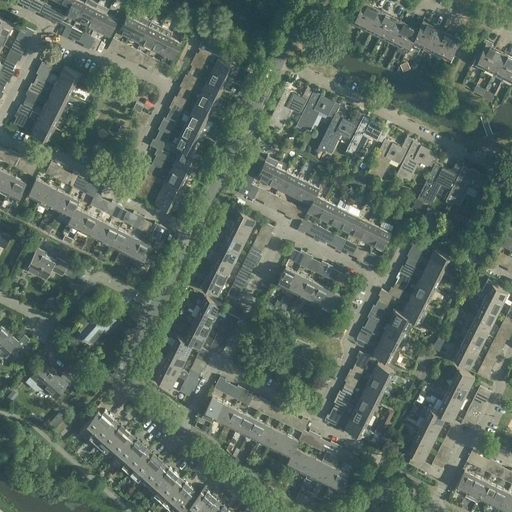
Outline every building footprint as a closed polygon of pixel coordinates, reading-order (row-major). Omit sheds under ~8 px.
[(28,8),(32,0),(24,0),(23,4),(22,5),(28,8)] [(32,0),(28,8),(34,11),(35,10),(39,0),(32,0)] [(44,15),(49,5),(40,0),(39,0),(35,10),(44,15)] [(72,0),(60,0),(70,5),(67,11),(66,12),(72,0)] [(72,0),(66,12),(77,18),(85,1),(82,0),(72,0)] [(92,0),(85,0),(85,1),(77,18),(88,23),(96,7),(98,3),(92,0)] [(354,19),(363,24),(373,5),(369,3),(370,0),(360,0),(356,7),(359,9),(354,19)] [(50,19),(55,8),(49,5),(44,15),(44,16),(50,19)] [(382,10),(373,5),(363,24),(372,28),(382,10)] [(96,7),(88,23),(98,28),(107,12),(96,7)] [(50,19),(55,22),(56,20),(61,11),(55,8),(50,19)] [(56,20),(66,25),(67,23),(62,20),(66,12),(67,11),(62,9),(61,11),(56,20)] [(130,9),(128,14),(119,30),(131,35),(139,19),(141,14),(130,9)] [(391,14),(382,10),(372,28),(381,33),(391,14)] [(118,18),(107,12),(98,28),(110,34),(118,18)] [(141,14),(139,19),(131,35),(141,41),(149,24),(152,20),(141,14)] [(400,19),(391,14),(381,33),(391,38),(400,19)] [(0,15),(0,29),(8,33),(14,22),(0,15)] [(409,24),(400,19),(391,38),(400,42),(409,24)] [(152,20),(149,24),(141,41),(152,46),(160,30),(162,25),(152,20)] [(423,43),(432,24),(423,20),(418,28),(410,45),(419,50),(423,43)] [(67,37),(73,26),(67,23),(66,25),(61,34),(67,37)] [(31,36),(34,30),(22,24),(19,31),(30,36),(31,36)] [(418,28),(409,24),(400,42),(409,47),(410,45),(418,28)] [(441,29),(432,24),(423,43),(432,47),(441,29)] [(162,25),(160,30),(152,46),(163,51),(171,35),(173,30),(162,25)] [(67,37),(73,40),(74,38),(79,29),(73,26),(67,37)] [(8,33),(0,29),(0,42),(3,44),(8,33)] [(84,43),(89,34),(79,29),(74,38),(84,43)] [(450,33),(441,29),(432,47),(441,52),(450,33)] [(24,48),(30,36),(19,31),(13,42),(24,48)] [(454,35),(450,33),(441,52),(450,57),(456,47),(458,48),(464,36),(456,32),(454,35)] [(89,48),(94,36),(89,34),(84,43),(83,45),(89,48)] [(182,41),(171,35),(163,51),(174,57),(182,41)] [(89,48),(95,51),(101,39),(94,36),(89,48)] [(107,48),(113,51),(114,50),(119,40),(113,37),(107,48)] [(234,52),(204,37),(199,47),(201,48),(210,53),(211,53),(218,56),(229,61),(234,52)] [(476,61),(486,66),(495,47),(491,45),(493,42),(484,38),(479,49),(481,51),(476,61)] [(126,56),(131,46),(119,40),(114,50),(126,56)] [(11,48),(22,54),(25,48),(24,48),(13,42),(11,48)] [(131,60),(137,49),(131,46),(126,56),(125,57),(131,60)] [(504,52),(495,47),(486,66),(495,70),(504,52)] [(18,59),(19,60),(22,54),(11,48),(8,54),(18,59)] [(198,53),(208,58),(210,53),(201,48),(198,53)] [(131,60),(137,63),(138,62),(143,52),(137,49),(131,60)] [(147,67),(152,57),(143,52),(138,62),(147,67)] [(193,57),(205,63),(208,58),(198,53),(196,52),(193,57)] [(511,59),(511,55),(504,52),(495,70),(504,75),(511,59)] [(13,69),(18,59),(8,54),(3,64),(13,69)] [(44,61),(54,66),(57,60),(47,55),(44,61)] [(218,56),(213,67),(229,75),(234,64),(229,61),(218,56)] [(153,71),(158,60),(152,57),(147,67),(147,68),(153,71)] [(193,57),(190,63),(193,64),(202,69),(205,63),(193,57)] [(0,69),(12,75),(14,70),(13,69),(3,64),(1,63),(0,60),(0,69)] [(39,66),(51,72),(54,66),(44,61),(42,60),(39,66)] [(153,71),(158,74),(159,73),(164,63),(158,60),(153,71)] [(255,73),(259,66),(250,62),(247,69),(255,73)] [(170,66),(164,63),(159,73),(165,76),(170,66)] [(188,75),(197,79),(202,69),(193,64),(188,75)] [(64,65),(59,76),(75,84),(80,73),(64,65)] [(39,66),(36,72),(38,73),(48,78),(51,72),(39,66)] [(229,75),(213,67),(207,78),(223,86),(229,75)] [(12,75),(0,69),(0,76),(7,80),(9,81),(12,75)] [(244,96),(255,74),(249,71),(238,93),(244,96)] [(33,83),(43,88),(48,78),(38,73),(33,83)] [(183,79),(194,85),(197,79),(188,75),(185,73),(183,79)] [(75,84),(59,76),(53,87),(69,95),(75,84)] [(223,86),(207,78),(202,89),(218,96),(223,86)] [(183,79),(180,85),(182,86),(191,91),(194,85),(183,79)] [(28,88),(40,93),(43,88),(33,83),(31,82),(28,88)] [(282,96),(268,122),(275,126),(276,123),(283,127),(292,107),(303,113),(316,89),(308,85),(303,96),(289,89),(290,87),(285,85),(280,95),(282,96)] [(177,96),(186,101),(191,91),(182,86),(177,96)] [(69,95),(53,87),(48,97),(64,105),(69,95)] [(28,88),(25,93),(27,94),(37,99),(40,93),(28,88)] [(218,96),(202,89),(197,99),(213,107),(218,96)] [(318,90),(316,89),(303,113),(297,125),(304,128),(305,126),(311,129),(321,110),(334,116),(336,112),(336,113),(341,103),(317,91),(318,90)] [(478,97),(481,92),(476,89),(473,95),(478,97)] [(490,101),(494,93),(485,89),(482,96),(490,101)] [(22,104),(32,109),(37,99),(27,94),(22,104)] [(172,100),(184,106),(186,101),(177,96),(175,95),(172,100)] [(64,105),(48,97),(43,108),(59,116),(64,105)] [(213,107),(197,99),(191,110),(207,118),(213,107)] [(172,100),(169,106),(171,107),(181,112),(184,106),(172,100)] [(136,101),(133,107),(140,111),(144,105),(136,101)] [(18,109),(29,115),(32,109),(22,104),(20,103),(18,109)] [(166,117),(176,122),(181,112),(171,107),(166,117)] [(59,116),(43,108),(37,119),(53,127),(59,116)] [(18,109),(15,115),(17,116),(26,121),(29,115),(18,109)] [(207,118),(191,110),(186,121),(202,129),(207,118)] [(352,121),(336,113),(336,112),(334,116),(318,147),(325,151),(326,148),(332,152),(342,132),(352,138),(353,138),(365,114),(358,110),(352,121)] [(368,115),(365,114),(353,138),(352,138),(346,150),(353,153),(354,151),(360,154),(370,135),(383,141),(385,138),(390,128),(367,117),(368,115)] [(23,127),(26,121),(17,116),(13,122),(23,127)] [(161,122),(173,127),(176,122),(166,117),(164,116),(161,122)] [(53,127),(37,119),(32,130),(48,138),(53,127)] [(202,129),(186,121),(181,132),(196,139),(202,129)] [(161,122),(158,128),(160,129),(170,134),(173,127),(161,122)] [(222,139),(227,128),(222,126),(216,136),(222,139)] [(155,139),(165,144),(170,134),(160,129),(155,139)] [(196,139),(181,132),(175,142),(198,154),(191,150),(196,139)] [(402,146),(385,138),(383,141),(367,172),(374,176),(376,173),(382,177),(392,157),(402,163),(403,163),(415,139),(408,135),(402,146)] [(157,147),(162,149),(165,144),(155,139),(153,138),(150,144),(157,147)] [(418,140),(415,139),(403,163),(402,163),(396,175),(403,179),(404,176),(410,179),(420,160),(433,166),(433,167),(435,163),(436,163),(440,154),(417,142),(418,140)] [(198,154),(175,142),(175,143),(182,146),(177,157),(193,165),(198,154)] [(256,155),(260,149),(254,146),(251,153),(256,155)] [(157,147),(154,153),(157,154),(166,159),(169,153),(162,149),(157,147)] [(9,162),(15,151),(9,148),(8,150),(3,159),(9,162)] [(19,155),(20,153),(15,151),(9,162),(14,165),(19,155)] [(152,164),(161,169),(166,159),(157,154),(152,164)] [(14,165),(26,171),(31,161),(19,155),(14,165)] [(279,160),(268,155),(263,164),(254,159),(239,190),(248,194),(254,183),(252,181),(255,174),(258,175),(269,181),(277,165),(279,160)] [(193,165),(177,157),(171,167),(188,175),(193,165)] [(38,162),(32,159),(31,161),(26,171),(32,174),(38,162)] [(51,175),(57,163),(51,160),(45,172),(51,175)] [(452,171),(436,163),(435,163),(433,167),(433,166),(417,197),(424,201),(425,199),(432,202),(442,182),(452,188),(465,164),(457,160),(452,171)] [(62,168),(63,166),(57,163),(51,175),(57,177),(62,168)] [(147,168),(158,174),(161,169),(152,164),(149,163),(147,168)] [(467,165),(465,164),(452,188),(446,200),(453,203),(454,201),(460,204),(470,185),(477,189),(477,190),(482,193),(489,180),(484,177),(485,176),(466,167),(467,165)] [(287,170),(277,165),(269,181),(279,186),(287,170)] [(188,175),(171,167),(166,178),(182,186),(188,175)] [(57,177),(67,182),(72,172),(62,168),(57,177)] [(147,168),(144,174),(146,175),(155,180),(158,174),(147,168)] [(16,176),(5,170),(0,180),(0,187),(8,191),(16,176)] [(298,175),(287,170),(279,186),(290,192),(298,175)] [(73,185),(78,174),(73,171),(72,172),(67,182),(73,185)] [(363,188),(367,180),(350,172),(346,180),(363,188)] [(83,178),(84,176),(78,174),(73,185),(78,188),(83,178)] [(149,192),(155,180),(146,175),(140,187),(149,192)] [(309,181),(298,175),(290,192),(301,197),(309,181)] [(26,181),(16,176),(8,191),(18,197),(26,181)] [(47,182),(36,177),(28,193),(39,198),(47,182)] [(78,188),(88,193),(93,184),(83,178),(78,188)] [(182,186),(166,178),(161,189),(177,197),(182,186)] [(320,186),(309,181),(301,197),(311,202),(307,209),(308,210),(320,186)] [(58,188),(47,182),(39,198),(37,203),(48,208),(50,204),(58,188)] [(100,185),(94,182),(93,184),(88,193),(94,196),(97,192),(100,185)] [(260,186),(254,183),(248,194),(254,197),(254,196),(259,187),(260,186)] [(140,187),(138,186),(135,192),(146,198),(149,192),(140,187)] [(320,186),(308,210),(318,215),(327,199),(316,194),(320,186)] [(264,201),(269,191),(259,187),(254,196),(264,201)] [(69,193),(58,188),(50,204),(61,209),(69,193)] [(177,197),(161,189),(155,200),(171,208),(177,197)] [(269,206),(275,194),(269,191),(264,201),(263,203),(269,206)] [(97,192),(94,196),(90,204),(97,207),(101,197),(102,195),(97,192)] [(80,198),(69,193),(61,209),(71,214),(68,222),(80,198)] [(269,206),(275,209),(276,207),(281,197),(275,194),(269,206)] [(97,207),(106,211),(111,201),(101,197),(97,207)] [(285,212),(291,202),(281,197),(276,207),(285,212)] [(80,198),(68,222),(79,227),(87,211),(76,206),(80,198)] [(112,214),(118,202),(112,199),(111,201),(106,211),(112,214)] [(337,204),(327,199),(318,215),(329,220),(337,204)] [(374,208),(377,201),(371,199),(368,205),(374,208)] [(418,210),(422,201),(417,199),(413,207),(418,210)] [(122,207),(123,205),(118,202),(112,214),(118,217),(122,207)] [(291,216),(297,205),(291,202),(285,212),(285,213),(291,216)] [(348,210),(337,204),(329,220),(340,226),(348,210)] [(367,204),(363,212),(369,215),(373,208),(367,204)] [(291,216),(297,219),(302,208),(297,205),(291,216)] [(441,213),(428,206),(425,213),(438,219),(441,213)] [(118,217),(127,222),(132,212),(122,207),(118,217)] [(257,217),(240,209),(235,220),(251,228),(257,217)] [(133,225),(139,213),(133,210),(132,212),(127,222),(133,225)] [(359,215),(348,210),(340,226),(351,231),(359,215)] [(97,216),(87,211),(79,227),(89,232),(97,216)] [(452,220),(454,214),(449,211),(446,218),(452,220)] [(144,218),(145,216),(139,213),(133,225),(139,228),(144,218)] [(369,220),(359,215),(351,231),(361,237),(369,220)] [(108,222),(97,216),(89,232),(100,238),(108,222)] [(297,229),(304,232),(304,230),(309,220),(303,217),(297,229)] [(144,218),(139,228),(149,232),(154,223),(144,218)] [(251,228),(235,220),(229,231),(246,239),(251,228)] [(314,235),(319,225),(309,220),(304,230),(314,235)] [(380,226),(369,220),(361,237),(372,242),(380,226)] [(151,243),(140,238),(132,254),(143,259),(146,254),(155,259),(170,228),(155,221),(154,223),(149,232),(158,236),(153,245),(151,244),(151,243)] [(264,221),(261,226),(271,231),(274,226),(264,221)] [(119,227),(108,222),(100,238),(111,243),(119,227)] [(320,240),(325,228),(319,225),(314,235),(313,236),(320,240)] [(258,232),(270,238),(273,232),(271,231),(261,226),(258,232)] [(391,231),(380,226),(372,242),(383,247),(391,231)] [(501,242),(511,247),(511,227),(509,226),(501,242)] [(130,232),(119,227),(111,243),(122,248),(130,232)] [(320,240),(325,242),(326,241),(331,231),(325,228),(320,240)] [(246,239),(229,231),(224,241),(240,250),(246,239)] [(336,246),(341,236),(331,231),(326,241),(336,246)] [(0,232),(0,244),(4,247),(10,236),(3,232),(2,234),(0,232)] [(140,238),(130,232),(122,248),(132,254),(140,238)] [(265,243),(267,244),(270,238),(258,232),(255,238),(265,243)] [(341,250),(347,239),(341,236),(336,246),(335,247),(341,250)] [(261,253),(265,243),(255,238),(250,248),(261,253)] [(341,250),(347,253),(347,252),(352,242),(347,239),(341,250)] [(415,244),(424,249),(427,244),(417,239),(415,244)] [(240,250),(224,241),(219,252),(235,260),(240,250)] [(347,252),(357,257),(362,247),(352,242),(347,252)] [(410,249),(422,255),(424,249),(415,244),(413,243),(410,249)] [(57,256),(55,259),(46,254),(47,252),(37,247),(26,268),(47,278),(51,269),(63,274),(63,273),(67,265),(68,263),(57,256)] [(362,261),(368,250),(362,247),(357,257),(356,258),(362,261)] [(451,255),(435,247),(429,259),(445,267),(451,255)] [(248,253),(259,259),(262,254),(261,253),(250,248),(248,253)] [(289,257),(295,260),(300,250),(294,248),(289,257)] [(301,263),(306,252),(300,249),(300,250),(295,260),(301,263)] [(410,249),(407,254),(409,255),(419,260),(422,255),(410,249)] [(491,261),(497,264),(498,262),(503,252),(497,249),(491,261)] [(362,261),(368,264),(369,263),(374,253),(368,250),(362,261)] [(235,260),(219,252),(213,263),(230,271),(235,260)] [(311,256),(312,254),(306,252),(301,263),(306,266),(311,256)] [(507,267),(511,258),(511,256),(503,252),(498,262),(507,267)] [(254,264),(256,265),(259,259),(248,253),(245,259),(254,264)] [(380,256),(374,253),(369,263),(374,265),(380,256)] [(419,260),(409,255),(404,265),(414,270),(419,260)] [(311,256),(306,266),(316,271),(321,261),(311,256)] [(250,274),(254,264),(245,259),(240,269),(250,274)] [(322,274),(328,262),(322,259),(321,261),(316,271),(322,274)] [(445,267),(429,259),(424,269),(440,277),(445,267)] [(333,267),(334,265),(328,262),(322,274),(328,277),(333,267)] [(230,271),(213,263),(208,274),(224,282),(230,271)] [(404,265),(402,264),(399,270),(411,276),(414,270),(404,265)] [(77,271),(67,265),(63,273),(74,278),(77,271)] [(297,271),(286,265),(278,281),(289,287),(297,271)] [(136,274),(138,269),(131,266),(129,271),(136,274)] [(328,277),(339,283),(345,273),(333,267),(328,277)] [(237,275),(249,281),(251,275),(250,274),(240,269),(237,275)] [(440,277),(424,269),(419,280),(435,288),(440,277)] [(411,276),(399,270),(396,276),(398,277),(408,282),(411,276)] [(308,276),(297,271),(289,287),(300,292),(308,276)] [(346,286),(351,274),(345,271),(345,273),(339,283),(346,286)] [(224,282),(208,274),(202,285),(219,293),(224,282)] [(244,286),(246,287),(249,281),(237,275),(234,281),(244,286)] [(318,281),(308,276),(300,292),(310,297),(318,281)] [(393,287),(403,292),(408,282),(398,277),(393,287)] [(509,290),(494,283),(495,281),(488,277),(482,290),(487,293),(503,301),(509,290)] [(435,288),(419,280),(413,291),(429,299),(435,288)] [(238,298),(244,286),(234,281),(228,293),(238,298)] [(329,287),(318,281),(310,297),(321,303),(329,287)] [(470,294),(474,287),(467,283),(463,290),(470,294)] [(393,287),(391,286),(388,292),(393,294),(400,298),(403,292),(393,287)] [(340,292),(329,287),(321,303),(332,308),(340,292)] [(393,294),(388,292),(381,288),(378,294),(380,295),(390,300),(393,294)] [(429,299),(413,291),(408,301),(424,309),(429,299)] [(237,305),(240,299),(238,298),(228,293),(225,299),(237,305)] [(503,301),(487,293),(482,304),(498,312),(503,301)] [(223,302),(207,294),(201,305),(217,313),(223,302)] [(184,298),(179,295),(174,306),(179,308),(184,298)] [(375,305),(385,310),(390,300),(380,295),(375,305)] [(424,309),(408,301),(403,312),(396,308),(395,309),(418,320),(424,309)] [(370,309),(382,315),(385,310),(375,305),(373,304),(370,309)] [(498,312),(482,304),(476,314),(492,322),(498,312)] [(217,313),(201,305),(196,316),(212,324),(217,313)] [(395,309),(394,308),(391,313),(393,314),(390,319),(410,329),(412,325),(413,324),(416,319),(418,321),(418,320),(395,309)] [(370,309),(367,315),(369,316),(379,321),(382,315),(370,309)] [(107,332),(118,320),(108,311),(100,320),(90,311),(75,328),(92,343),(104,329),(107,332)] [(225,317),(236,323),(239,317),(227,311),(225,317)] [(503,321),(511,325),(511,312),(508,311),(503,321)] [(492,322),(476,314),(471,325),(487,333),(492,322)] [(212,324),(196,316),(190,326),(206,335),(212,324)] [(364,326),(374,331),(379,321),(369,316),(364,326)] [(232,328),(234,329),(236,323),(225,317),(222,323),(232,328)] [(410,329),(390,319),(385,330),(404,340),(405,338),(406,338),(409,332),(409,331),(410,329)] [(500,326),(511,332),(511,325),(503,321),(500,326)] [(232,328),(222,323),(217,333),(227,338),(232,328)] [(0,352),(4,356),(8,352),(17,360),(21,356),(17,352),(23,346),(18,341),(19,340),(1,324),(0,325),(0,352)] [(359,331),(371,337),(374,331),(364,326),(362,325),(359,331)] [(487,333),(471,325),(466,336),(482,344),(487,333)] [(206,335),(190,326),(185,336),(178,333),(178,334),(194,342),(201,345),(206,335)] [(507,337),(509,338),(511,332),(500,326),(497,332),(507,337)] [(404,340),(385,330),(379,341),(399,351),(400,349),(401,348),(404,343),(404,342),(404,340)] [(359,331),(357,337),(368,342),(371,337),(359,331)] [(492,342),(502,347),(507,337),(497,332),(492,342)] [(214,338),(226,344),(228,339),(227,338),(217,333),(214,338)] [(194,342),(178,334),(172,344),(189,352),(194,342)] [(482,344),(466,336),(460,347),(476,355),(482,344)] [(214,346),(216,347),(223,350),(226,344),(214,338),(211,344),(214,346)] [(400,351),(399,351),(379,341),(374,352),(394,362),(395,360),(397,360),(399,354),(399,353),(400,351)] [(489,348),(501,354),(504,348),(502,347),(492,342),(489,348)] [(189,352),(172,344),(167,355),(183,363),(189,352)] [(209,356),(214,346),(211,344),(208,350),(199,346),(197,351),(198,352),(199,351),(209,356)] [(476,355),(460,347),(455,358),(471,366),(476,355)] [(496,359),(498,360),(501,354),(489,348),(486,354),(496,359)] [(368,361),(371,355),(359,350),(356,356),(358,357),(368,361)] [(196,356),(208,362),(211,357),(209,356),(199,351),(198,352),(196,356)] [(480,366),(490,370),(496,359),(486,354),(480,366)] [(183,363),(167,355),(162,366),(178,374),(183,363)] [(203,367),(205,368),(208,362),(196,356),(193,362),(203,367)] [(352,368),(362,373),(368,361),(358,357),(352,368)] [(44,361),(32,375),(27,380),(37,389),(44,389),(45,387),(56,397),(68,383),(67,383),(70,379),(71,380),(82,368),(72,360),(62,371),(63,372),(60,376),(44,361)] [(203,367),(193,362),(188,372),(198,377),(203,367)] [(388,381),(394,370),(378,362),(372,373),(388,381)] [(178,374),(162,366),(156,377),(172,385),(178,374)] [(480,366),(477,371),(477,372),(489,377),(492,371),(490,370),(480,366)] [(347,373),(359,379),(362,373),(352,368),(350,367),(347,373)] [(475,375),(459,367),(453,378),(470,386),(475,375)] [(185,378),(197,384),(200,378),(198,377),(188,372),(185,378)] [(347,373),(344,379),(346,380),(356,385),(359,379),(347,373)] [(383,391),(388,394),(393,383),(388,381),(372,373),(367,383),(383,391)] [(225,380),(226,378),(220,375),(214,387),(220,390),(225,380)] [(192,389),(194,390),(197,384),(185,378),(182,384),(192,389)] [(470,386),(453,378),(448,389),(464,397),(470,386)] [(220,390),(232,396),(237,386),(225,380),(220,390)] [(341,390),(351,395),(356,385),(346,380),(341,390)] [(383,391),(367,383),(361,394),(378,402),(383,391)] [(192,389),(182,384),(179,390),(189,395),(192,389)] [(238,399),(244,387),(238,384),(237,386),(232,396),(238,399)] [(477,390),(489,396),(491,390),(480,384),(477,390)] [(248,392),(249,390),(244,387),(238,399),(243,401),(248,392)] [(337,395),(348,400),(351,395),(341,390),(339,389),(337,395)] [(464,397),(448,389),(443,400),(459,408),(464,397)] [(11,401),(18,394),(13,390),(7,397),(11,401)] [(484,401),(486,402),(489,396),(477,390),(474,396),(484,401)] [(243,401),(253,406),(258,397),(248,392),(243,401)] [(378,402),(361,394),(356,404),(372,413),(378,402)] [(202,416),(213,422),(215,417),(224,401),(212,395),(202,416)] [(259,409),(265,398),(259,395),(258,397),(253,406),(259,409)] [(337,395),(334,400),(336,401),(345,406),(348,400),(337,395)] [(474,396),(469,406),(479,411),(484,401),(474,396)] [(270,402),(271,400),(265,398),(259,409),(265,412),(270,402)] [(459,408),(443,400),(438,410),(430,406),(430,407),(454,418),(459,408)] [(234,406),(224,401),(215,417),(226,423),(234,406)] [(330,413),(339,418),(345,406),(336,401),(330,413)] [(265,412),(275,417),(280,407),(270,402),(265,412)] [(372,413),(356,404),(351,415),(367,423),(372,413)] [(84,426),(92,433),(110,413),(102,405),(84,426)] [(281,420),(287,408),(281,405),(280,407),(275,417),(281,420)] [(245,411),(234,406),(226,423),(237,428),(245,411)] [(478,417),(481,412),(479,411),(469,406),(466,411),(478,417)] [(454,418),(430,407),(425,417),(441,426),(446,415),(452,418),(453,419),(454,418)] [(291,413),(292,411),(287,408),(281,420),(286,423),(291,413)] [(388,408),(377,429),(383,432),(394,411),(388,408)] [(57,423),(65,413),(60,409),(52,419),(57,423)] [(256,417),(245,411),(237,428),(248,433),(256,417)] [(478,417),(466,411),(463,417),(466,419),(475,423),(478,417)] [(324,419),(336,424),(339,418),(330,413),(328,412),(324,419)] [(110,413),(92,433),(100,440),(118,420),(110,413)] [(286,423),(296,428),(301,418),(291,413),(286,423)] [(367,423),(351,415),(345,426),(361,434),(367,423)] [(303,429),(305,426),(308,419),(302,416),(301,418),(296,428),(302,431),(303,429)] [(266,422),(256,417),(248,433),(258,439),(266,422)] [(441,426),(425,417),(419,428),(436,436),(441,426)] [(451,424),(461,429),(466,419),(463,417),(461,422),(453,419),(452,418),(450,423),(451,424)] [(118,420),(100,440),(108,447),(126,427),(118,420)] [(277,428),(266,422),(258,439),(269,444),(277,428)] [(448,429),(460,435),(463,430),(461,429),(451,424),(448,429)] [(126,427),(108,447),(116,455),(134,434),(126,427)] [(288,433),(277,428),(269,444),(280,449),(288,433)] [(436,436),(419,428),(414,439),(430,447),(436,436)] [(308,431),(303,429),(302,431),(299,438),(298,440),(303,442),(303,440),(308,431)] [(309,443),(315,432),(309,429),(308,431),(303,440),(309,443)] [(455,440),(457,441),(460,435),(448,429),(445,435),(455,440)] [(320,436),(321,434),(315,432),(309,443),(315,446),(320,436)] [(299,438),(288,433),(280,449),(290,454),(287,462),(299,438)] [(134,434),(116,455),(124,462),(142,442),(134,434)] [(445,435),(440,445),(450,450),(455,440),(445,435)] [(315,446),(325,451),(330,441),(320,436),(315,446)] [(299,438),(287,462),(298,467),(306,451),(295,446),(298,440),(299,438)] [(331,454),(337,442),(331,439),(330,441),(325,451),(331,454)] [(430,447),(414,439),(408,450),(413,453),(409,461),(439,477),(444,467),(442,466),(433,461),(431,464),(423,460),(424,458),(425,458),(430,447)] [(142,442),(124,462),(132,469),(150,449),(142,442)] [(341,448),(342,445),(337,442),(331,454),(336,457),(341,448)] [(438,451),(449,457),(452,451),(450,450),(440,445),(438,451)] [(336,457),(347,462),(351,453),(341,448),(336,457)] [(473,448),(467,460),(473,463),(478,453),(479,451),(473,448)] [(150,449),(132,469),(140,476),(158,456),(150,449)] [(347,462),(353,465),(359,453),(352,450),(351,453),(347,462)] [(316,456),(306,451),(298,467),(308,472),(316,456)] [(445,462),(446,462),(449,457),(438,451),(435,457),(445,462)] [(478,453),(473,463),(484,468),(489,459),(478,453)] [(158,456),(140,476),(148,483),(166,463),(158,456)] [(327,462),(316,456),(308,472),(319,478),(327,462)] [(445,462),(435,457),(432,461),(433,461),(442,466),(445,462)] [(497,460),(490,457),(489,459),(484,468),(491,472),(497,460)] [(497,460),(491,472),(496,474),(501,464),(502,463),(497,460)] [(338,467),(327,462),(319,478),(330,483),(338,467)] [(166,463),(148,483),(157,490),(174,470),(166,463)] [(501,464),(496,474),(506,479),(511,469),(501,464)] [(349,472),(338,467),(330,483),(341,489),(349,472)] [(465,469),(457,485),(468,490),(476,474),(465,469)] [(174,470),(157,490),(165,498),(183,477),(174,470)] [(487,480),(476,474),(468,490),(479,496),(487,480)] [(183,477),(165,498),(173,505),(191,485),(183,477)] [(497,485),(487,480),(479,496),(489,501),(497,485)] [(191,485),(173,505),(180,511),(186,506),(199,492),(191,485)] [(508,490),(497,485),(489,501),(500,506),(508,490)] [(199,492),(186,506),(192,511),(195,511),(212,493),(204,486),(199,492)] [(511,509),(511,492),(508,490),(500,506),(511,511),(511,509)] [(212,493),(195,511),(209,511),(220,500),(212,493)] [(317,508),(319,503),(309,499),(307,504),(317,508)] [(220,500),(209,511),(224,511),(228,507),(220,500)]
